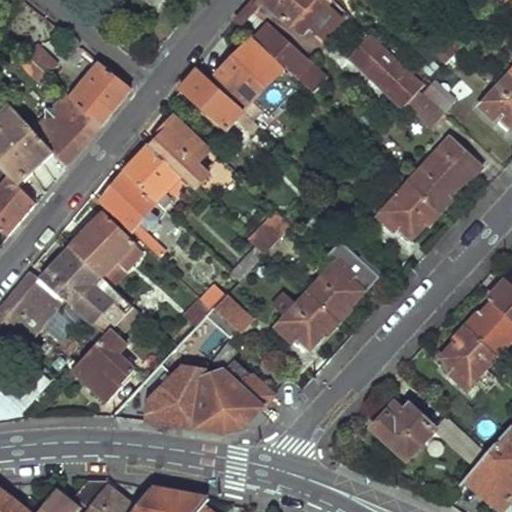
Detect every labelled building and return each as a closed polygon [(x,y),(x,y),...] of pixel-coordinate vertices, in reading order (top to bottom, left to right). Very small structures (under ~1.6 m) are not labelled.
[(265,0),(293,25),(305,11),(314,18),(316,20),(330,6),(335,0),(334,0),(265,0)] [(358,0),(334,0),(335,0),(356,20),(367,8),(358,0)] [(314,18),(308,25),(328,44),(348,22),(330,6),(316,20),(314,18)] [(305,11),(293,25),(302,33),(308,25),(314,18),(305,11)] [(290,68),(302,80),(314,66),(270,24),(257,39),(290,68)] [(437,53),(449,64),(470,42),(458,31),(437,53)] [(32,59),(48,75),(62,61),(37,35),(22,49),(32,59)] [(374,37),(355,57),(366,68),(386,47),(374,37)] [(256,120),(275,100),(280,104),(299,84),(253,41),(220,75),(251,104),(246,110),(247,111),(256,120)] [(366,68),(407,107),(412,102),(423,90),(427,86),(386,47),(366,68)] [(26,66),(59,99),(66,92),(48,75),(32,59),(26,66)] [(72,99),(101,127),(132,89),(129,87),(104,67),(84,89),(79,85),(69,95),(72,99)] [(180,89),(228,131),(238,120),(254,136),(262,126),(256,120),(247,111),(244,114),(197,69),(180,89)] [(511,76),(483,109),(500,124),(506,118),(511,124),(511,76)] [(423,90),(446,112),(459,98),(436,77),(427,86),(423,90)] [(412,102),(435,123),(446,112),(423,90),(412,102)] [(54,152),(68,167),(101,127),(72,99),(35,132),(54,152)] [(0,163),(20,184),(54,152),(35,132),(13,108),(0,120),(0,163)] [(184,174),(197,186),(211,172),(199,161),(205,154),(218,165),(225,159),(213,147),(209,150),(177,119),(164,133),(167,135),(155,147),(184,174)] [(410,183),(441,213),(456,197),(454,194),(465,182),(467,185),(483,167),(452,138),(410,183)] [(129,173),(158,201),(184,174),(155,147),(142,161),(141,160),(129,173)] [(239,158),(252,170),(263,158),(250,147),(239,158)] [(0,163),(0,229),(10,237),(38,203),(20,184),(0,163)] [(103,200),(153,248),(157,243),(138,226),(142,221),(149,228),(158,219),(150,210),(158,201),(129,173),(103,200)] [(395,221),(413,238),(427,223),(429,225),(441,213),(410,183),(401,174),(374,204),(382,211),(379,215),(390,226),(395,221)] [(326,204),(348,224),(358,213),(337,193),(326,204)] [(73,248),(105,277),(137,241),(106,212),(73,248)] [(264,256),(284,236),(270,222),(249,242),(264,256)] [(73,248),(42,282),(49,288),(64,302),(69,296),(110,333),(135,305),(105,277),(73,248)] [(310,293),(341,323),(354,310),(351,306),(363,293),(345,275),(353,268),(343,259),(310,293)] [(0,311),(0,337),(11,347),(35,320),(27,312),(49,288),(42,282),(33,274),(0,311)] [(511,285),(507,281),(492,297),(496,302),(483,316),(480,313),(467,328),(499,357),(511,341),(511,285)] [(293,332),(311,348),(324,334),(327,337),(341,323),(310,293),(278,327),(288,337),(293,332)] [(74,372),(108,403),(140,370),(112,345),(144,313),(135,305),(110,333),(74,372)] [(56,313),(46,330),(64,340),(73,323),(56,313)] [(444,358),(455,368),(450,374),(468,390),(499,357),(467,328),(454,342),(457,344),(444,358)] [(0,425),(7,431),(51,380),(26,358),(11,375),(0,365),(0,425)] [(154,392),(149,420),(190,427),(227,432),(243,428),(273,397),(246,372),(243,376),(247,380),(240,387),(225,373),(205,377),(206,370),(178,365),(154,392)] [(375,431),(410,462),(438,430),(414,407),(408,414),(398,406),(375,431)] [(441,427),(468,452),(475,443),(449,419),(441,427)] [(511,430),(490,456),(483,465),(468,482),(504,511),(511,502),(511,430)] [(468,452),(483,465),(490,456),(475,443),(468,452)] [(93,504),(86,511),(127,511),(136,502),(110,482),(108,485),(93,504)] [(95,486),(85,498),(93,504),(108,485),(95,486)] [(152,489),(134,511),(200,511),(204,508),(210,500),(177,494),(152,489)] [(43,511),(42,511),(77,511),(82,506),(60,490),(43,511)] [(0,511),(42,511),(43,511),(0,491),(0,511)]
